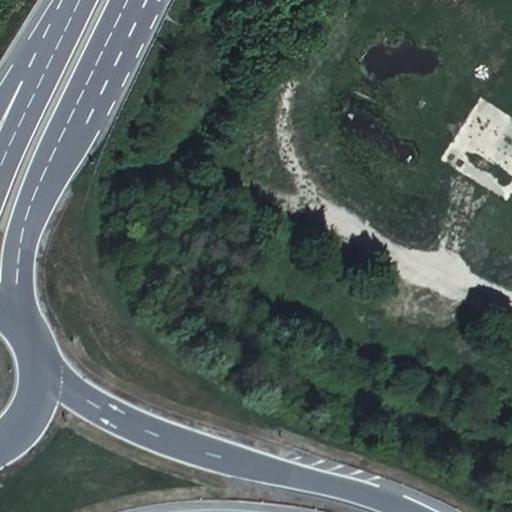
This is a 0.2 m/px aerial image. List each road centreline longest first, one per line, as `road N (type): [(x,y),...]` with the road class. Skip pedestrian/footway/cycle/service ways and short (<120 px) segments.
road 1 (motorway): [(419,511),(108,417),(33,361)]
road 2 (primary): [(5,315),(31,204),(129,0)]
road 3 (primary): [(75,0),(0,161)]
